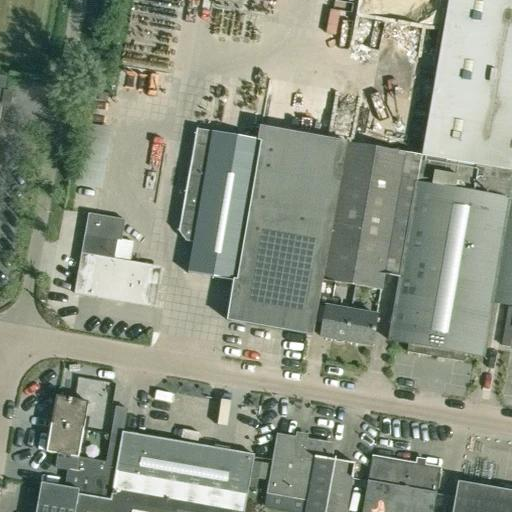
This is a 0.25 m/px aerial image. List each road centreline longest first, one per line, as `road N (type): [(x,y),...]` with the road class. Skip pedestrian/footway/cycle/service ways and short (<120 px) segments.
road 1 (unclassified): [(511,425),(19,341)]
road 2 (unclassified): [(19,341),(80,0)]
